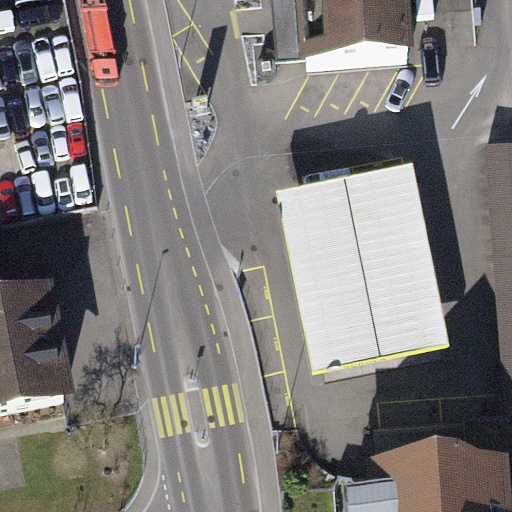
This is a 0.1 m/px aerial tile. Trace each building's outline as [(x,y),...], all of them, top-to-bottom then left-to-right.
[(428,1),(427,0),(272,0),(278,74),(301,72),(302,85),(417,76),(412,2),(428,1)] [(511,153),(485,157),(505,422),(511,421),(511,153)] [(419,184),(277,213),(314,393),(455,364),(419,184)] [(0,439),(78,422),(52,304),(41,306),(31,261),(0,268),(0,439)] [(496,511),(492,467),(367,479),(370,511),(496,511)]
